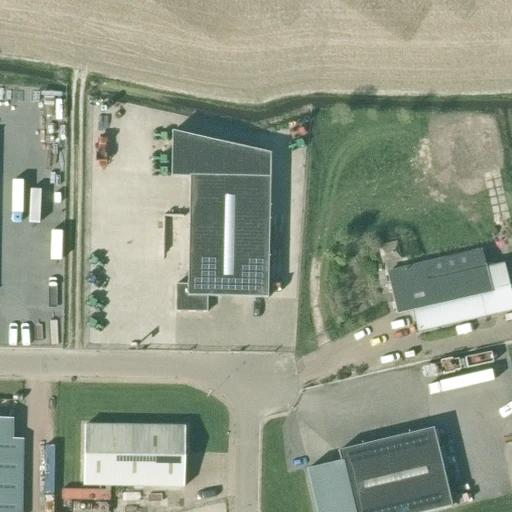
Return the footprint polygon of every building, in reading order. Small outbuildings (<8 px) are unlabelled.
[(175,286),(175,313),(207,314),(207,298),(267,300),(269,179),(269,155),(171,133),(171,178),(189,179),(187,286),(175,286)] [(336,157),(336,145),(324,144),(324,157),(336,157)] [(472,194),(442,195),(444,225),(474,224),(472,194)] [(485,270),(481,252),(386,274),(396,314),(411,311),(417,334),(511,312),(511,301),(504,265),(485,270)] [(5,421),(0,420),(0,511),(20,511),(21,441),(5,441),(5,421)] [(82,487),(182,489),(183,429),(83,427),(82,487)] [(438,511),(450,509),(432,431),(337,453),(339,464),(306,472),(315,511),(438,511)]
